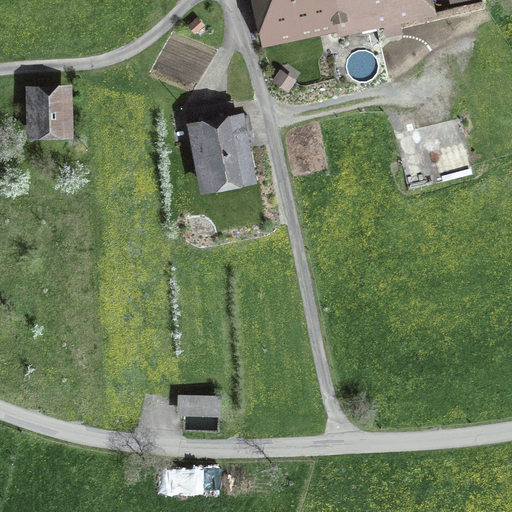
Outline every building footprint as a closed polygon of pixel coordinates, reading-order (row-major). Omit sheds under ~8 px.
[(417,0),(266,0),(273,31),(337,17),(340,30),(344,30),(344,33),(421,16),(417,0)] [(296,78),(279,67),(271,79),(288,90),(296,78)] [(36,128),(59,127),(58,99),(35,100),(36,128)] [(199,189),(256,179),(243,108),(187,118),(199,189)] [(181,413),(217,413),(217,393),(181,393),(181,413)]
